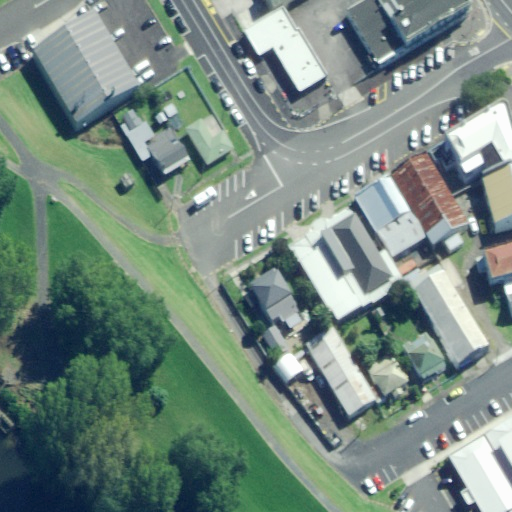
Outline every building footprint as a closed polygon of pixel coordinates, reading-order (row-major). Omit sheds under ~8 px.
[(261,0),(260,1),(261,3),(273,23),(310,0),(261,0)] [(470,11),(463,0),(369,0),(347,14),(378,65),(470,11)] [(249,37),(273,23),(261,3),(237,18),(249,37)] [(286,15),(273,23),(249,37),(247,38),(263,63),(275,55),(301,98),(328,82),(286,15)] [(137,91),(95,22),(33,59),(76,128),(137,91)] [(161,114),(152,120),(159,130),(167,124),(161,114)] [(231,154),(210,119),(185,134),(206,169),(231,154)] [(482,163),(493,181),(511,176),(498,123),(491,120),(438,153),(452,179),(482,163)] [(187,168),(171,140),(145,156),(162,183),(187,168)] [(426,159),(391,180),(426,239),(432,248),(467,227),(426,159)] [(192,172),(179,176),(183,191),(196,187),(192,172)] [(511,232),(511,175),(511,176),(493,181),(479,184),(493,237),(511,232)] [(426,239),(391,180),(355,202),(391,261),(426,239)] [(401,291),(356,217),(289,258),(334,331),(401,291)] [(511,243),(476,252),(485,286),(511,279),(511,243)] [(291,299),(274,275),(248,293),(265,317),(267,321),(271,325),(278,320),(282,326),(297,315),(290,305),(287,302),(291,299)] [(488,352),(442,277),(412,296),(458,370),(488,352)] [(288,351),(274,329),(261,338),(275,359),(288,351)] [(375,407),(334,334),(304,351),(344,424),(375,407)] [(402,353),(404,358),(399,361),(406,374),(412,370),(420,384),(444,370),(426,338),(402,353)] [(406,388),(390,359),(366,372),(382,401),(406,388)] [(511,421),(478,442),(504,483),(511,478),(511,421)] [(511,496),(504,483),(478,442),(438,466),(466,511),(507,511),(511,509),(511,496)]
